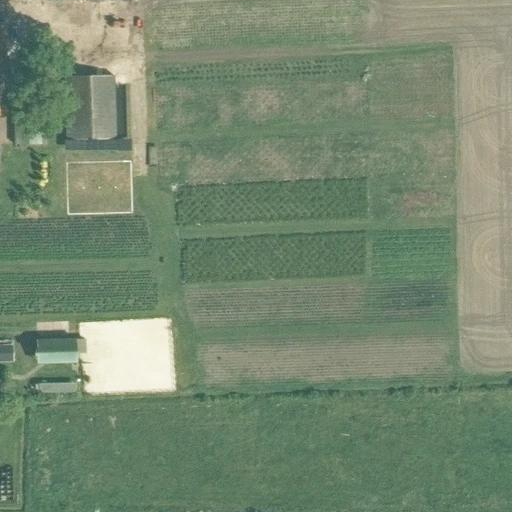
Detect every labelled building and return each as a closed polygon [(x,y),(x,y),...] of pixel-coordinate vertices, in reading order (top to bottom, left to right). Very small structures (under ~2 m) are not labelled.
[(114,140),(112,78),(65,79),(66,142),(114,140)] [(13,88),(14,121),(44,120),(44,104),(38,105),(37,87),(13,88)] [(53,340),(54,365),(76,364),(76,355),(76,344),(75,340),(53,340)] [(0,363),(12,363),(11,346),(0,345),(0,363)] [(37,394),(75,393),(75,383),(37,384),(37,394)]
